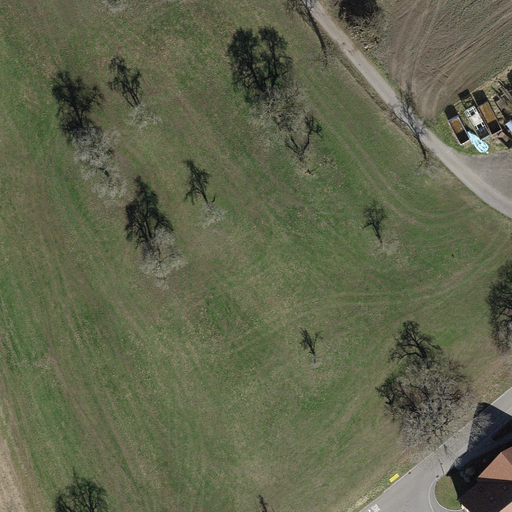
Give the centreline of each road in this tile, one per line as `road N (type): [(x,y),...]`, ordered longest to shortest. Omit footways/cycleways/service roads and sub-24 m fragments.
road 1 (unclassified): [(511,208),(442,154),(310,0)]
road 2 (residential): [(511,398),(398,493)]
